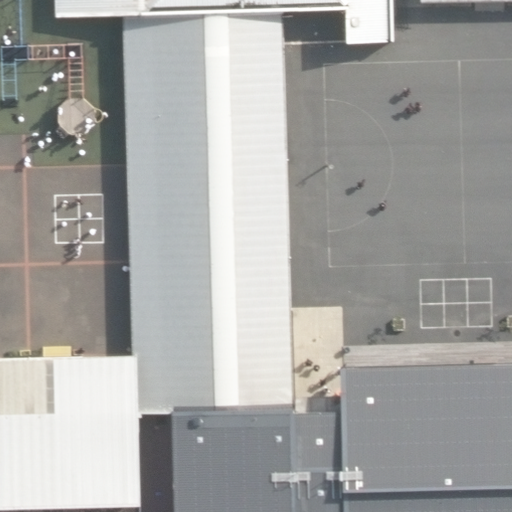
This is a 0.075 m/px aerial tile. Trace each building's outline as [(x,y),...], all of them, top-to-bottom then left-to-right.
[(282,14),(283,43),(347,41),(347,45),(394,43),(393,0),(56,0),(57,19),(124,17),(282,14)] [(295,405),(295,398),(283,43),(282,14),(124,17),(133,357),(138,357),(138,414),(172,415),(172,407),(295,405)] [(138,357),(133,357),(0,360),(0,511),(141,511),(138,414),(138,357)] [(511,511),(511,365),(341,369),(341,397),(295,398),(295,405),(295,511),(511,511)] [(295,511),(295,405),(172,407),(172,415),(173,511),(295,511)]
